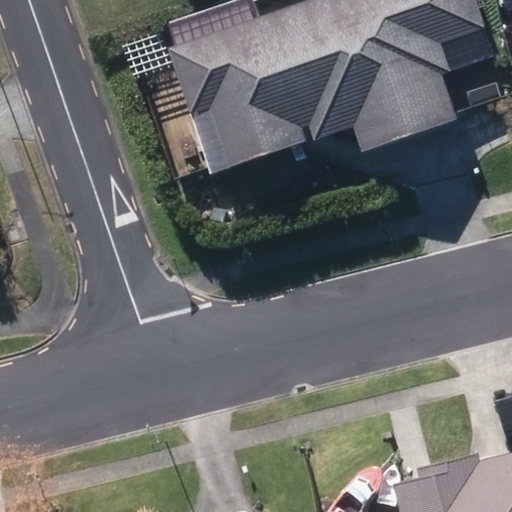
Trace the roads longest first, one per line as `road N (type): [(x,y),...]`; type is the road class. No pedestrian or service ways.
road 1 (residential): [(158,366),(27,0)]
road 2 (residential): [(158,366),(511,280)]
road 3 (residential): [(0,419),(158,366)]
